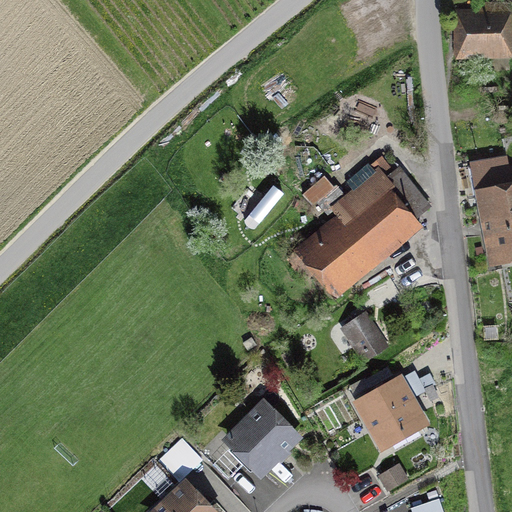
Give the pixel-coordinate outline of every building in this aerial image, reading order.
[(511,0),(460,1),(461,50),(511,48),(511,0)] [(318,261),(341,289),(430,219),(386,162),(342,196),(348,204),(293,247),(309,268),(318,261)] [(327,165),(303,181),(310,192),(334,176),(327,165)] [(511,169),(477,178),(498,259),(511,255),(511,169)] [(364,311),(345,323),(363,355),(383,344),(364,311)] [(409,366),(356,394),(383,445),(436,417),(409,366)] [(210,450),(232,474),(250,458),(267,476),(310,436),(272,394),(229,433),(210,450)] [(181,474),(203,457),(184,435),(163,453),(181,474)] [(400,457),(380,469),(389,484),(409,471),(400,457)] [(151,510),(152,511),(224,511),(228,510),(193,472),(151,510)] [(423,511),(451,511),(449,498),(422,505),(423,511)]
